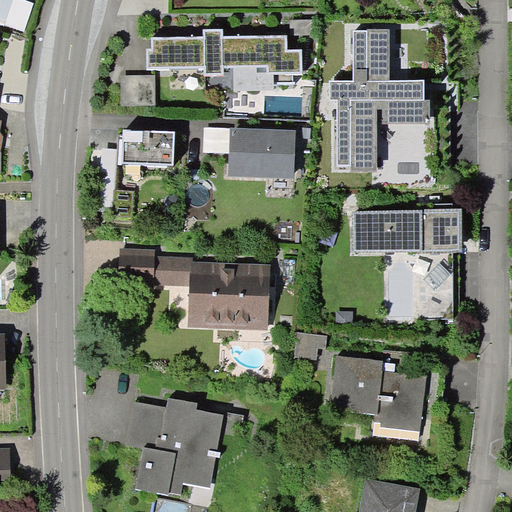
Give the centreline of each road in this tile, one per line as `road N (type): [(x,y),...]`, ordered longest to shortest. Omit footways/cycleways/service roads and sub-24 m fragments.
road 1 (tertiary): [(78,0),(60,195),(67,511)]
road 2 (residential): [(479,511),(491,369),(496,0)]
